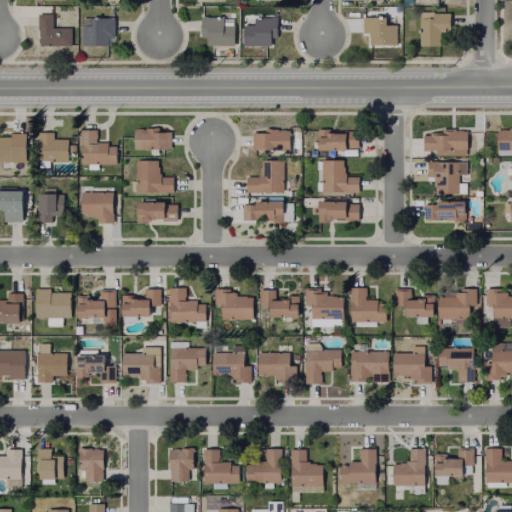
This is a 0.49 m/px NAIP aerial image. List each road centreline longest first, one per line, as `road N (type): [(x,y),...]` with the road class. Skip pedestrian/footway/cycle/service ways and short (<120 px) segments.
road 1 (residential): [(0,419),(511,416)]
road 2 (residential): [(0,258),(511,257)]
road 3 (tertiary): [(0,85),(511,85)]
road 4 (residential): [(391,257),(390,84)]
road 5 (residential): [(209,257),(209,135)]
